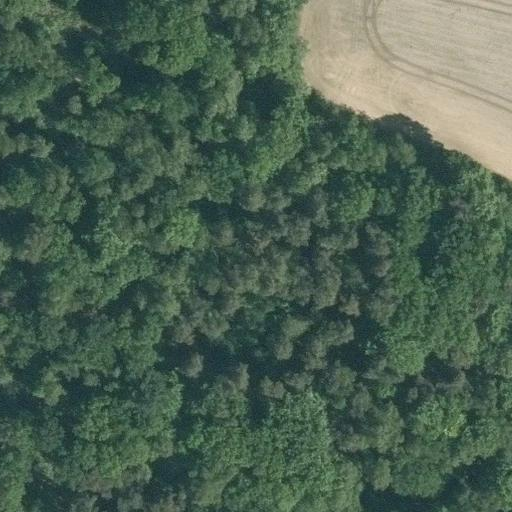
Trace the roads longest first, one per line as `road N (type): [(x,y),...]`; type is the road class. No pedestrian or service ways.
road 1 (track): [(0,39),(298,167),(451,272),(511,328)]
road 2 (track): [(0,233),(37,337),(167,470),(170,511)]
